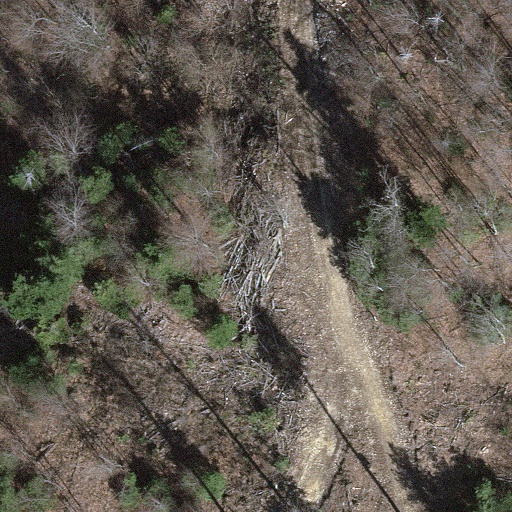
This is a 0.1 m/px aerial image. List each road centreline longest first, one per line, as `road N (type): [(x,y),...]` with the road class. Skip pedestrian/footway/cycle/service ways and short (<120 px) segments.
road 1 (track): [(299,0),(319,216),(402,511)]
road 2 (track): [(369,391),(294,511)]
